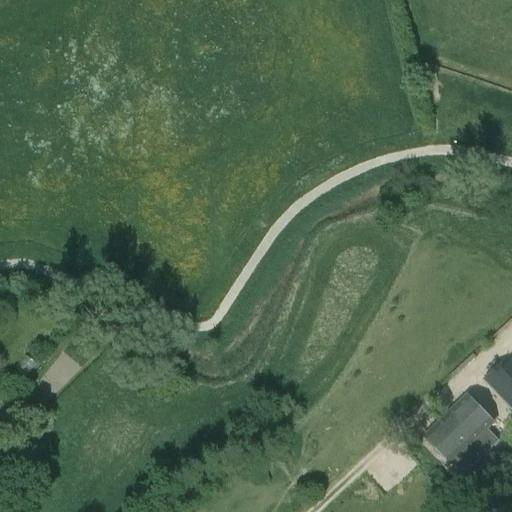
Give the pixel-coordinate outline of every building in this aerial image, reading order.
[(24,379),(34,365),(24,357),(13,371),(24,379)] [(511,371),(503,362),(485,378),(506,400),(511,393),(511,371)] [(468,398),(426,439),(451,465),(461,476),(497,441),(486,430),(493,424),(468,398)] [(5,445),(1,456),(12,460),(16,448),(5,445)] [(34,455),(24,453),(19,474),(28,476),(34,455)] [(25,489),(15,486),(11,499),(20,502),(25,489)]
